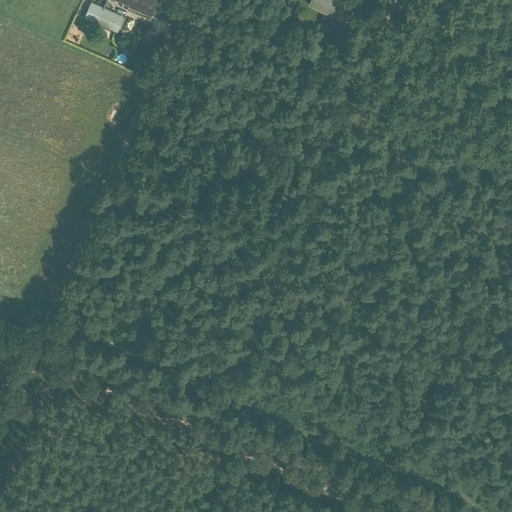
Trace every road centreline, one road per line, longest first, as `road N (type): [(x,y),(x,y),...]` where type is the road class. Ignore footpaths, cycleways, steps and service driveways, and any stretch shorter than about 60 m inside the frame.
road 1 (track): [(37,340),(419,511)]
road 2 (track): [(37,340),(187,0)]
road 3 (track): [(178,18),(355,81)]
